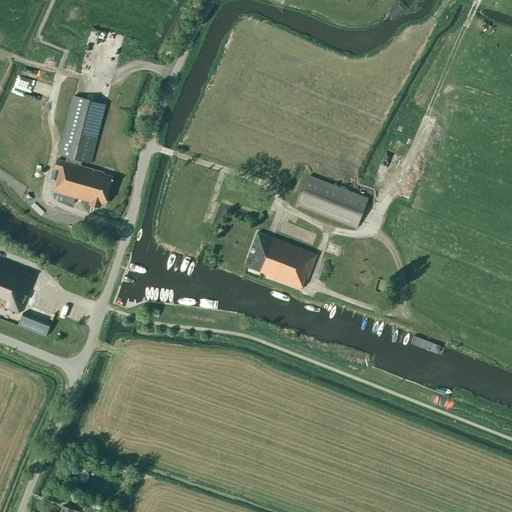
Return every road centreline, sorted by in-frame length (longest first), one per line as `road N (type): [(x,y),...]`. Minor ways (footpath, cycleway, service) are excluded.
road 1 (unclassified): [(78,370),(166,92),(212,0)]
road 2 (unclassified): [(20,511),(78,370)]
